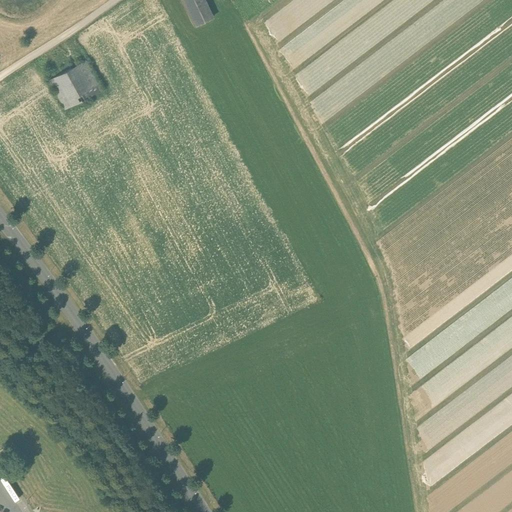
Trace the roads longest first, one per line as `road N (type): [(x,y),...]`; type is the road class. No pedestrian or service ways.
road 1 (tertiary): [(202,511),(0,220)]
road 2 (residential): [(115,0),(0,75)]
